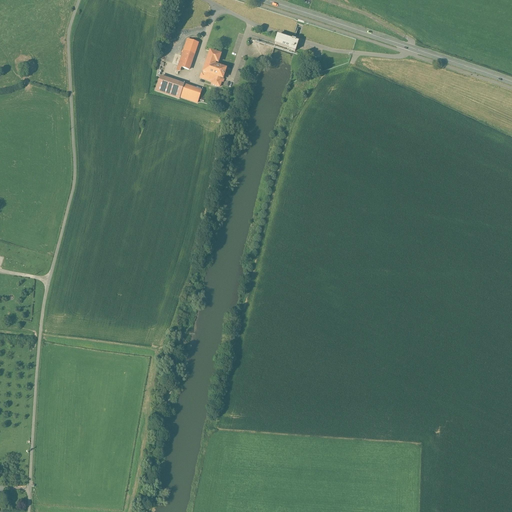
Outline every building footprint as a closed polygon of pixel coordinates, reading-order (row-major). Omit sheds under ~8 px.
[(298,43),(277,36),(275,44),(290,49),(289,50),(295,52),(298,43)] [(184,52),(177,72),(179,72),(181,67),(186,52),(184,52)] [(186,52),(181,67),(189,70),(194,55),(191,54),(186,52)] [(218,63),(220,55),(210,52),(207,60),(215,62),(218,63)] [(226,69),(214,66),(215,62),(207,60),(203,73),(222,79),(226,69)] [(222,79),(203,73),(203,74),(202,73),(200,78),(212,82),(211,84),(220,87),(222,79)] [(183,85),(160,77),(156,91),(179,99),(180,97),(179,97),(183,85)] [(201,91),(183,85),(179,97),(180,97),(197,103),(201,91)]
